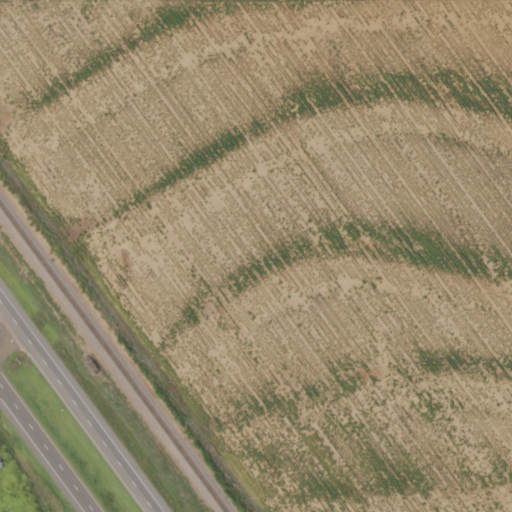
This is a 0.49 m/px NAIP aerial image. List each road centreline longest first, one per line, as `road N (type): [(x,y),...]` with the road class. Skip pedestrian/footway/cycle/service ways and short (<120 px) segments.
road 1 (trunk): [(163,511),(0,289)]
road 2 (trunk): [(0,383),(93,511)]
